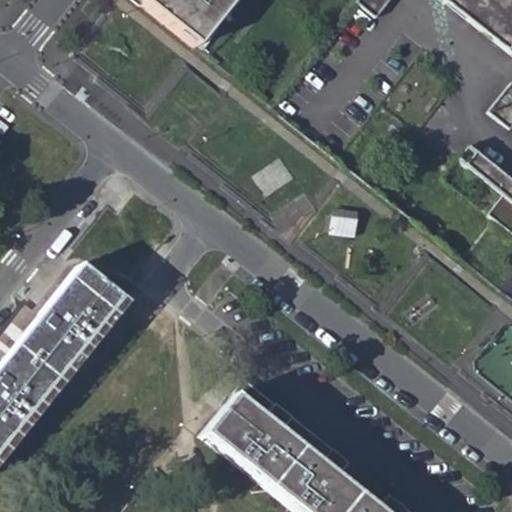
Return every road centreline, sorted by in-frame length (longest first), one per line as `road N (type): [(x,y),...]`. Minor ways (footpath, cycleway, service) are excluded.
road 1 (residential): [(511,465),(114,146)]
road 2 (residential): [(114,146),(0,289)]
road 3 (residential): [(114,146),(8,60)]
